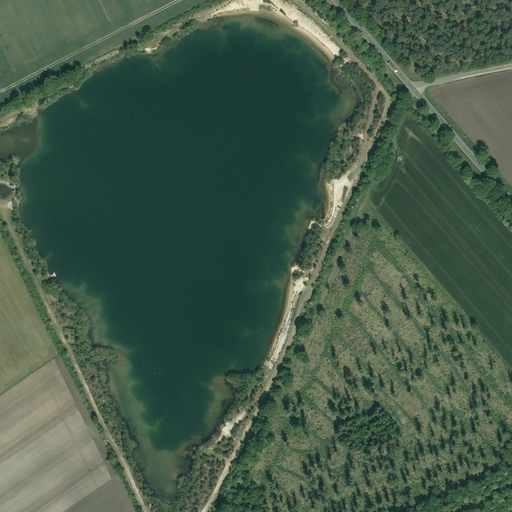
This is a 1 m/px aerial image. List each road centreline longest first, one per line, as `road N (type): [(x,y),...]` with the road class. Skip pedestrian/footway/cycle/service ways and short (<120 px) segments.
road 1 (track): [(295,0),(387,96),(386,106),(266,390),(202,511)]
road 2 (track): [(146,511),(0,201)]
road 3 (secondary): [(511,205),(414,90)]
